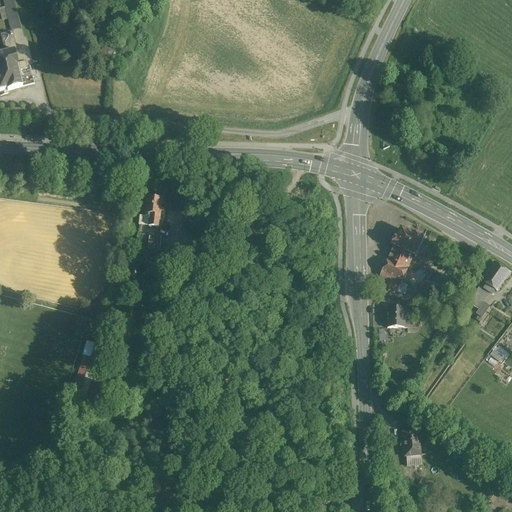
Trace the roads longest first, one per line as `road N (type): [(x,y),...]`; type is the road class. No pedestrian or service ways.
road 1 (secondary): [(356,175),(276,159),(0,144)]
road 2 (tertiary): [(356,175),(366,511)]
road 3 (tertiary): [(356,175),(371,70),(405,0)]
road 4 (secondary): [(511,254),(356,175)]
